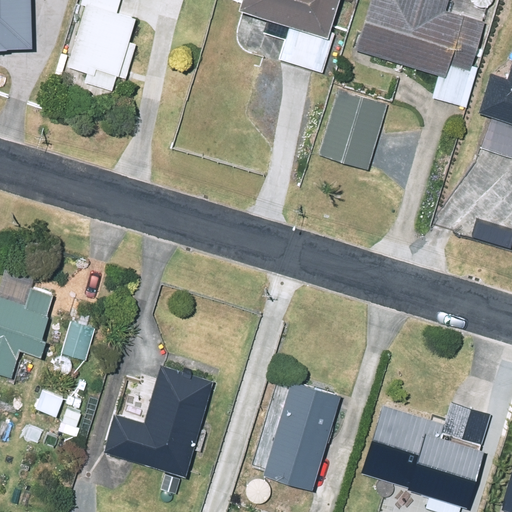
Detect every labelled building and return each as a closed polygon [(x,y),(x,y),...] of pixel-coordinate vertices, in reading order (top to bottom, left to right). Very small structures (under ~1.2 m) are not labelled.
[(0,0),(0,41),(30,41),(30,0),(0,0)] [(80,3),(63,62),(81,67),(79,77),(106,85),(111,70),(120,73),(131,39),(121,35),(128,13),(113,8),(115,0),(75,0),(75,1),(80,3)] [(325,0),(229,0),(229,1),(264,12),(259,29),(280,35),(275,54),(317,68),(328,30),(317,26),(325,0)] [(360,0),(349,44),(434,67),(427,92),(461,102),(472,62),(467,60),(479,16),(437,4),(438,0),(360,0)] [(511,118),(511,47),(510,47),(502,73),(483,67),(472,106),(511,118)] [(335,85),(314,150),(363,166),(383,100),(335,85)] [(20,343),(40,349),(45,333),(39,331),(52,289),(29,282),(32,270),(4,261),(0,273),(0,366),(11,370),(20,343)] [(70,316),(61,349),(85,355),(94,323),(70,316)] [(186,470),(211,377),(161,363),(149,403),(127,397),(123,411),(114,409),(104,446),(186,470)] [(345,384),(296,369),(294,377),(276,371),(266,404),(284,409),(276,435),(268,433),(259,461),(316,479),(345,384)] [(63,394),(42,386),(35,404),(56,411),(63,394)] [(375,399),(355,467),(425,487),(420,502),(452,511),(484,408),(446,396),(439,418),(375,399)] [(81,410),(67,405),(59,426),(77,433),(80,424),(77,422),(81,410)] [(109,511),(117,485),(78,474),(67,511),(109,511)]
